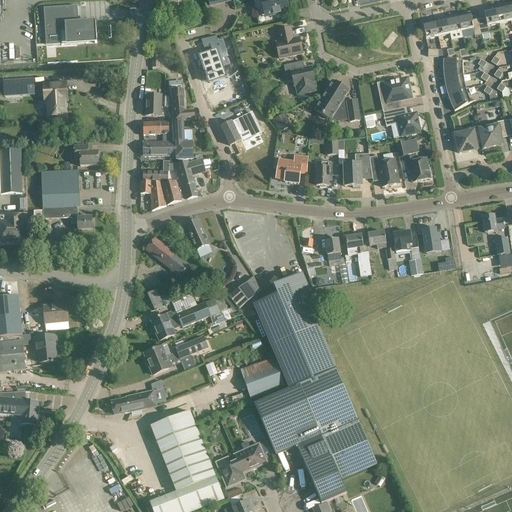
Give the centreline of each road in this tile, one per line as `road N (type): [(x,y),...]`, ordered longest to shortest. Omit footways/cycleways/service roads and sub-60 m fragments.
road 1 (tertiary): [(13,511),(79,409),(121,294)]
road 2 (tertiary): [(126,234),(144,0)]
road 3 (unclassified): [(229,200),(358,213),(450,201)]
road 4 (residential): [(229,200),(225,157),(174,21)]
road 5 (residential): [(419,58),(358,71),(323,56),(316,23)]
road 6 (unclassified): [(0,271),(121,294)]
road 7 (residential): [(446,177),(419,58)]
